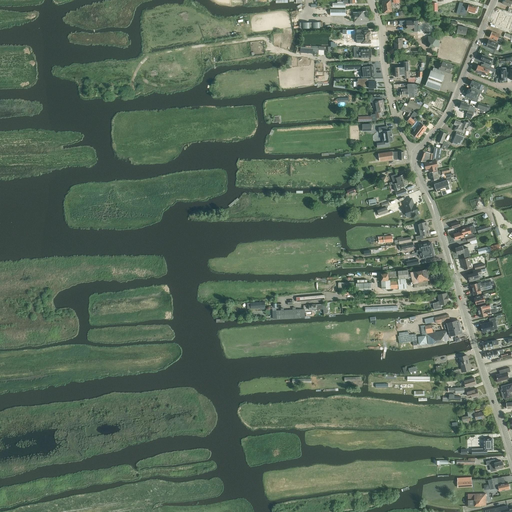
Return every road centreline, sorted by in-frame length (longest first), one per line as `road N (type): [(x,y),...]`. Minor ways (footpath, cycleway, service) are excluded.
road 1 (tertiary): [(511,452),(416,153)]
road 2 (unknown): [(458,284),(369,296),(317,291),(279,301)]
road 3 (residential): [(416,153),(392,111),(369,0)]
road 4 (track): [(324,60),(273,48),(267,38),(192,47)]
